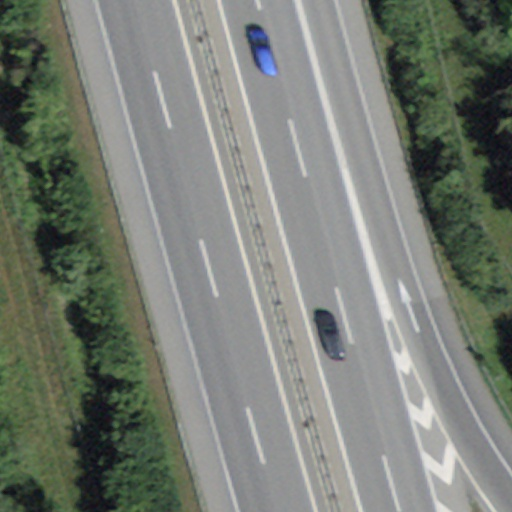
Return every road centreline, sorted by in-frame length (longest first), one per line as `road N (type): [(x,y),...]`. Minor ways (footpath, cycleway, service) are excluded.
road 1 (motorway): [(511,508),(436,381),(393,271),(316,0)]
road 2 (motorway): [(406,511),(264,0)]
road 3 (motorway): [(133,0),(268,511)]
